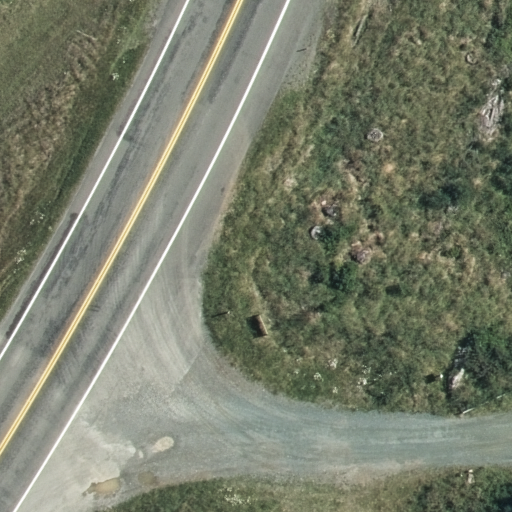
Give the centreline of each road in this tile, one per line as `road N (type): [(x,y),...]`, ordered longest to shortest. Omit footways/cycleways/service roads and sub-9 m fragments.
road 1 (unclassified): [(0,400),(420,419),(511,369)]
road 2 (trunk): [(0,368),(207,0)]
road 3 (unknown): [(95,0),(0,104)]
